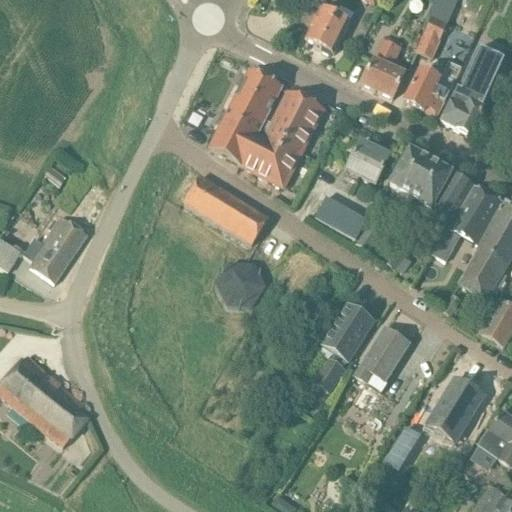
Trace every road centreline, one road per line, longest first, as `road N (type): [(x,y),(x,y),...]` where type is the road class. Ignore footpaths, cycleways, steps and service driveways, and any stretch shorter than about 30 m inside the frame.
road 1 (unclassified): [(183,511),(151,491),(108,440),(66,323),(68,296),(158,133)]
road 2 (residential): [(511,377),(158,133)]
road 3 (tertiary): [(511,193),(207,26)]
